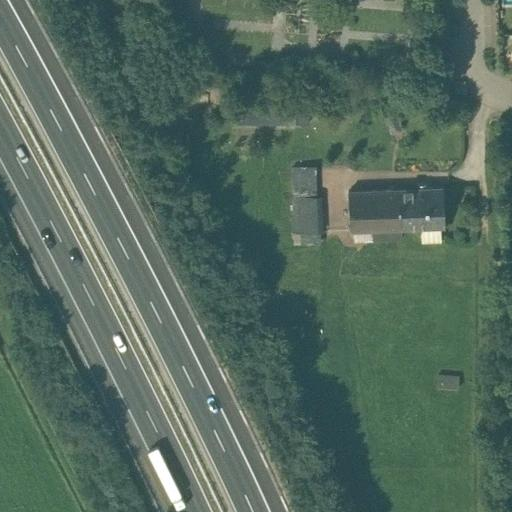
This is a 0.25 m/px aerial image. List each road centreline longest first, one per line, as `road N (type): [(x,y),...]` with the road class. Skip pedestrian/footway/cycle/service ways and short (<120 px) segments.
road 1 (motorway): [(258,511),(0,1)]
road 2 (motorway): [(0,114),(197,511)]
road 3 (residential): [(511,100),(477,84),(476,0)]
